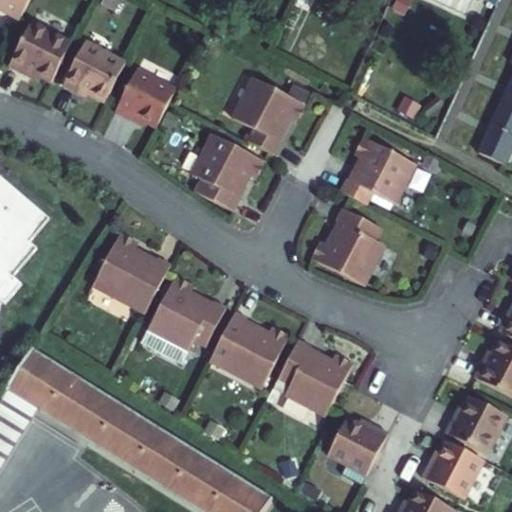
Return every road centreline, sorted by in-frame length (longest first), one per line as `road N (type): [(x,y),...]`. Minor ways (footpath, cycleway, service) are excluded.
road 1 (residential): [(0,114),(112,165),(257,267)]
road 2 (residential): [(257,267),(431,347)]
road 3 (residential): [(257,267),(334,119)]
